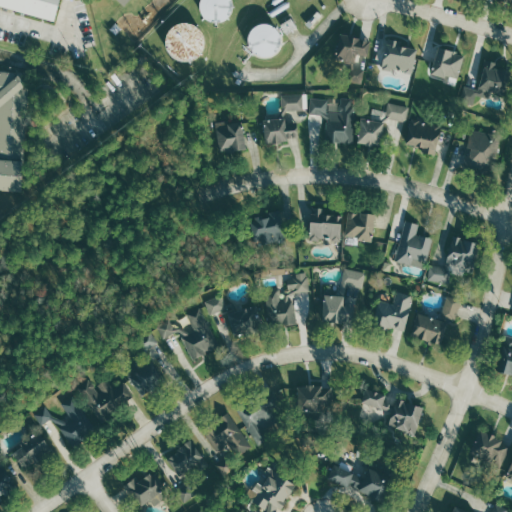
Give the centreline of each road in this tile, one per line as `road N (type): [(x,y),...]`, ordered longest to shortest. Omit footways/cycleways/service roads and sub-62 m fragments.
road 1 (residential): [(37,511),(197,393),(277,357),(362,355),(511,410)]
road 2 (residential): [(511,185),(466,391),(414,511)]
road 3 (residential): [(218,189),(352,176),(434,191),(511,218)]
road 4 (residential): [(377,0),(511,36)]
